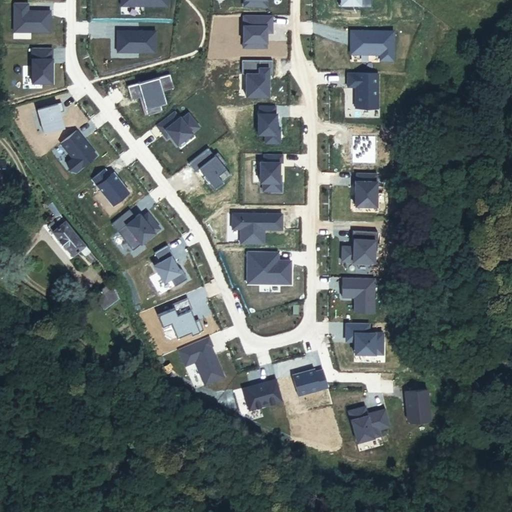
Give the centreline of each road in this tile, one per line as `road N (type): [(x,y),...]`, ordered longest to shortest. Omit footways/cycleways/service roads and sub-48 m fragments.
road 1 (residential): [(298,0),(301,63),(319,103),(321,325),(311,341),(269,348),(247,343),(194,232),(74,65),(71,0)]
road 2 (unclassified): [(511,214),(499,169),(511,84)]
